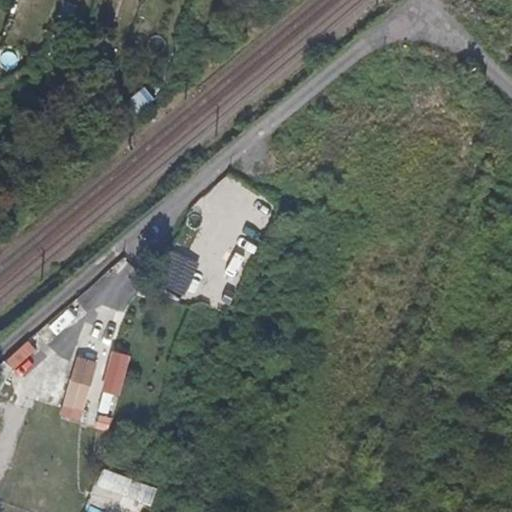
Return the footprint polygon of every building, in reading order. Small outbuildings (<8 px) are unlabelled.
[(172,261),(160,286),(181,296),(193,272),(172,261)] [(12,370),(35,352),(26,340),(3,359),(12,370)] [(93,428),(111,430),(120,353),(102,351),(93,428)] [(80,422),(95,360),(74,354),(59,417),(80,422)] [(100,467),(93,486),(148,507),(155,488),(100,467)]
